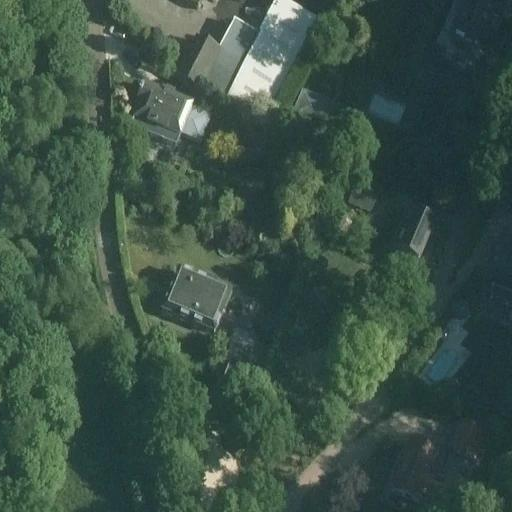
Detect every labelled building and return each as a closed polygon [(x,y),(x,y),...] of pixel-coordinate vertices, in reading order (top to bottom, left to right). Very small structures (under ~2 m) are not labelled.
[(172,0),(196,12),(202,0),(172,0)] [(511,8),(511,0),(462,0),(441,51),(467,61),(468,59),(494,69),(504,45),(495,41),(509,7),(511,8)] [(258,129),(316,23),(277,2),(257,37),(233,25),(217,54),(195,42),(172,83),(198,97),(198,96),(258,129)] [(180,99),(167,94),(166,96),(143,87),(135,105),(139,107),(129,130),(176,149),(193,108),(179,102),(180,99)] [(301,94),(291,118),(317,128),(327,104),(301,94)] [(248,129),(241,147),(266,157),(273,139),(248,129)] [(371,217),(377,200),(353,191),(347,207),(371,217)] [(414,263),(429,227),(404,216),(389,252),(394,254),(393,258),(401,261),(404,258),(414,263)] [(498,266),(487,290),(492,292),(488,300),(511,309),(511,248),(499,243),(490,262),(498,266)] [(214,337),(231,296),(177,274),(160,314),(214,337)] [(464,304),(449,307),(452,320),(466,317),(464,304)] [(220,388),(246,399),(256,374),(230,363),(220,388)] [(491,448),(494,441),(485,438),(486,434),(459,423),(447,453),(474,464),(482,445),(491,448)] [(396,471),(386,494),(426,511),(429,511),(439,511),(449,489),(450,486),(438,480),(441,474),(437,473),(443,459),(408,444),(401,461),(398,460),(393,470),(396,471)]
